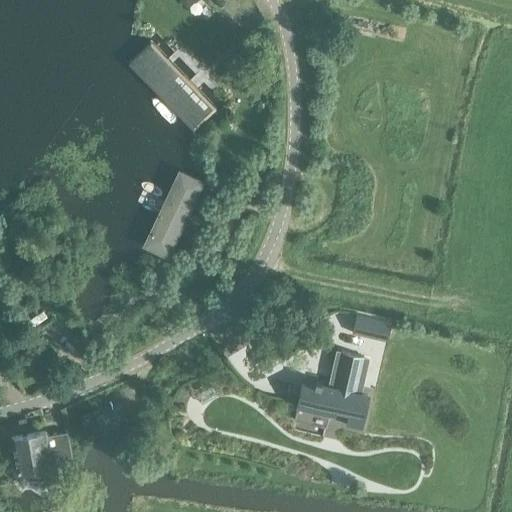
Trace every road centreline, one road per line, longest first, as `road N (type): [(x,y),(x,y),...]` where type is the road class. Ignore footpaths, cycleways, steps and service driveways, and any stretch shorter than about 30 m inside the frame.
road 1 (unclassified): [(0,416),(131,371),(222,313),(244,289),(285,193),(297,114),(289,42),(274,0)]
road 2 (track): [(511,318),(292,274),(261,259)]
